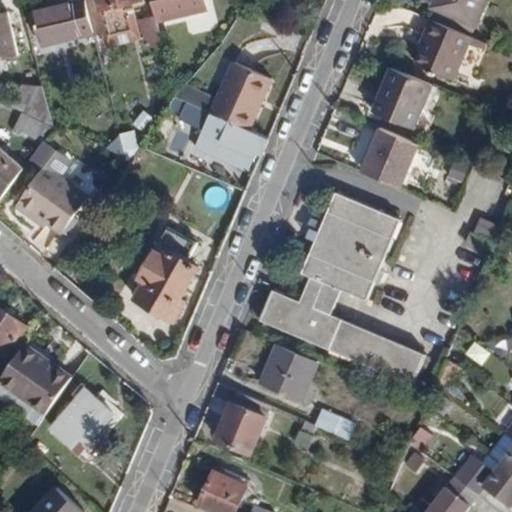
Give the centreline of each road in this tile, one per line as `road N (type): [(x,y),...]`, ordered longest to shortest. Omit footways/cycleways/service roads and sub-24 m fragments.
road 1 (residential): [(345,0),(176,404)]
road 2 (unknown): [(286,139),(448,218),(451,256),(414,330)]
road 3 (residential): [(0,249),(176,404)]
